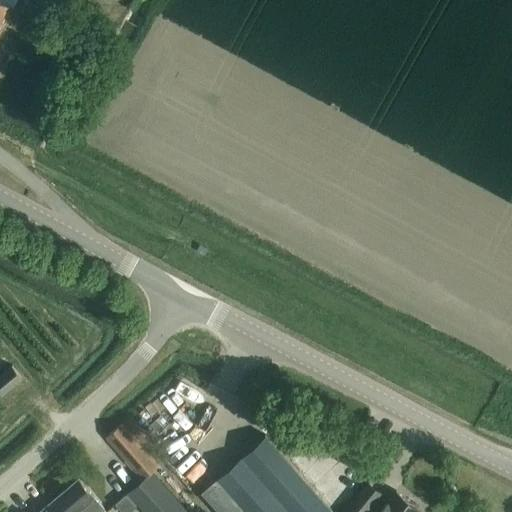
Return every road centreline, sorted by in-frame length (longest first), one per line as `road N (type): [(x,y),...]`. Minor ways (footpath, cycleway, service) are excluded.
road 1 (secondary): [(511,471),(178,297)]
road 2 (unclassified): [(0,479),(115,381),(160,333),(178,297)]
road 3 (secondary): [(178,297),(0,203)]
